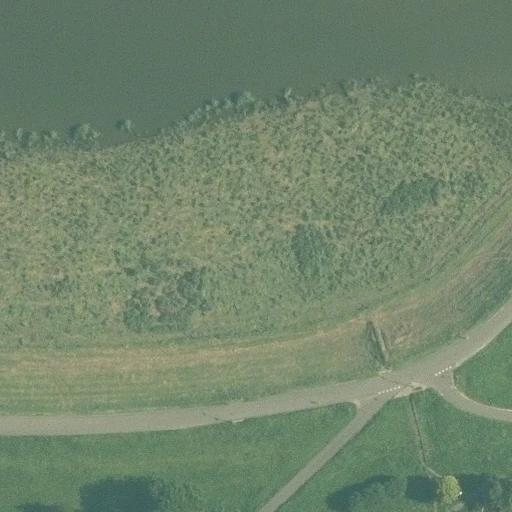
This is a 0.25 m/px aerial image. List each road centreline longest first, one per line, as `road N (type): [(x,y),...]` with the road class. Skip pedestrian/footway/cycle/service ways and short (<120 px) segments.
road 1 (unclassified): [(374,390),(165,425),(0,429)]
road 2 (unclassified): [(270,511),(379,407),(374,390)]
